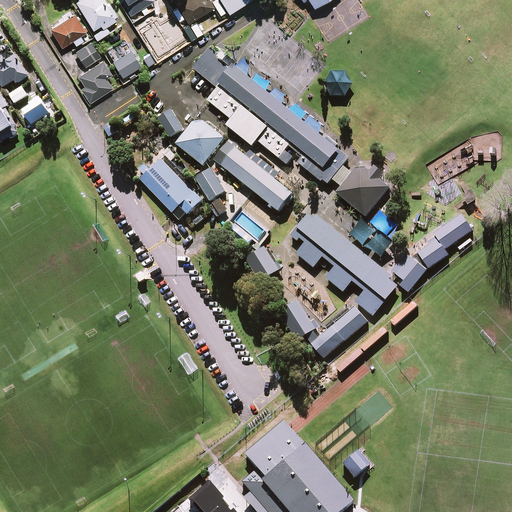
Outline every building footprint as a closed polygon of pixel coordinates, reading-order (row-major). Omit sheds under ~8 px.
[(119,24),(103,0),(77,0),(76,1),(93,28),(100,24),(103,27),(106,26),(109,30),(119,24)] [(122,0),(130,13),(150,0),(122,0)] [(213,7),(208,0),(182,0),(177,4),(188,23),(213,7)] [(247,0),(220,0),(228,12),(247,0)] [(86,31),(75,13),(50,28),(62,46),(73,39),(76,44),(83,40),(80,35),(86,31)] [(154,49),(183,31),(173,14),(143,32),(154,49)] [(100,56),(90,41),(75,51),(85,65),(100,56)] [(222,49),(214,42),(196,63),(220,83),(210,95),(234,114),(229,121),(256,142),(261,136),(290,160),(296,152),(289,146),(292,142),(301,149),(300,150),(304,154),(301,158),(325,177),(326,175),(331,179),(351,154),(237,61),(240,57),(235,53),(225,45),(222,49)] [(30,77),(17,56),(7,62),(3,57),(0,59),(0,82),(4,88),(16,81),(18,84),(30,77)] [(110,69),(103,59),(78,76),(85,85),(81,88),(90,102),(112,87),(103,73),(110,69)] [(28,96),(23,88),(10,95),(15,104),(28,96)] [(1,96),(0,94),(0,144),(19,133),(5,110),(9,107),(3,96),(1,96)] [(50,114),(40,98),(22,109),(32,125),(50,114)] [(187,125),(175,105),(162,113),(173,133),(187,125)] [(197,117),(179,139),(206,161),(229,133),(207,116),(197,117)] [(119,133),(114,124),(105,129),(110,138),(119,133)] [(168,144),(162,135),(154,141),(160,149),(168,144)] [(296,189),(232,138),(218,155),(282,207),(296,189)] [(196,188),(165,155),(154,165),(148,158),(142,164),(148,170),(144,174),(176,209),(183,202),(191,210),(206,195),(198,186),(196,188)] [(373,166),(369,162),(359,163),(339,187),(368,211),(393,182),(383,174),(388,169),(378,161),(373,166)] [(229,186),(214,163),(199,173),(214,196),(229,186)] [(479,197),(472,190),(463,199),(469,206),(479,197)] [(231,204),(224,193),(216,198),(223,209),(231,204)] [(279,219),(255,197),(247,206),(271,228),(279,219)] [(377,311),(401,282),(393,274),(395,272),(320,210),(317,214),(312,209),(294,230),(301,236),(303,233),(308,237),(300,248),(317,262),(326,252),(338,262),(329,273),(347,287),(356,276),(368,286),(359,297),(377,311)] [(475,225),(464,210),(438,230),(448,244),(475,225)] [(256,234),(238,221),(233,228),(250,241),(256,234)] [(451,250),(440,235),(421,248),(432,264),(451,250)] [(268,242),(249,254),(264,277),(283,265),(268,242)] [(430,265),(410,249),(395,267),(408,277),(404,282),(412,288),(430,265)] [(151,278),(147,270),(137,276),(141,283),(151,278)] [(320,324),(302,296),(283,308),(301,336),(320,324)] [(371,317),(359,303),(314,339),(326,353),(371,317)] [(335,511),(354,496),(284,416),(245,450),(257,464),(243,476),(252,487),(245,493),(261,511),(335,511)] [(239,511),(211,479),(189,497),(202,511),(239,511)]
